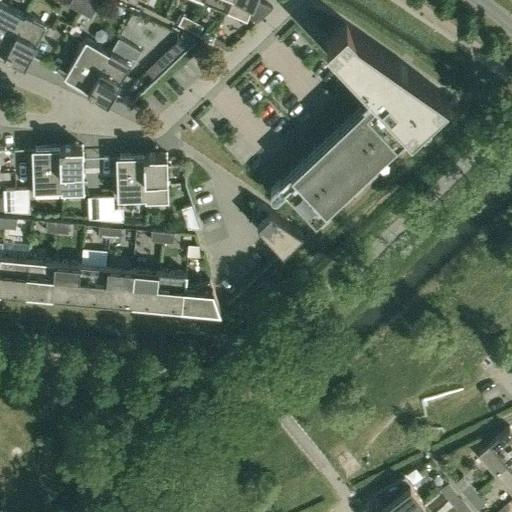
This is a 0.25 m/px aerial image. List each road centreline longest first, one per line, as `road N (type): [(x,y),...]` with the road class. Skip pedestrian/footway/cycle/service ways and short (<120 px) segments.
road 1 (residential): [(294,0),(158,128)]
road 2 (residential): [(158,128),(224,173),(243,253)]
